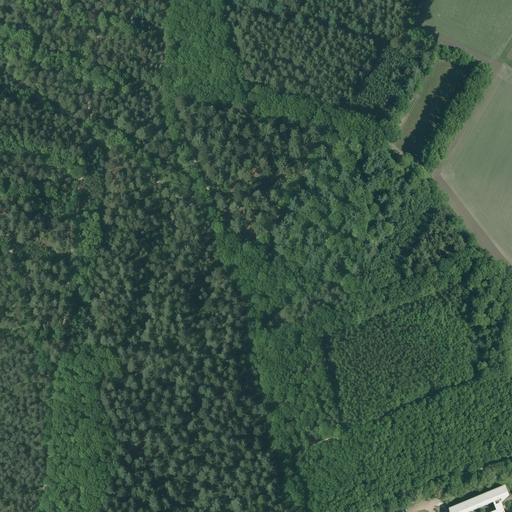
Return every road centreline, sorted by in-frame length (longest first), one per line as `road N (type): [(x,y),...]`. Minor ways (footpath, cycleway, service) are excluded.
road 1 (track): [(222,0),(237,83),(194,86),(175,110),(226,232),(358,298),(446,267),(464,272),(471,285),(479,380),(290,453)]
road 2 (track): [(102,0),(61,346)]
road 3 (track): [(61,346),(235,360),(274,404),(290,453)]
road 4 (track): [(215,208),(183,201),(0,70)]
road 5 (track): [(0,239),(55,395)]
road 6 (track): [(365,511),(511,462)]
